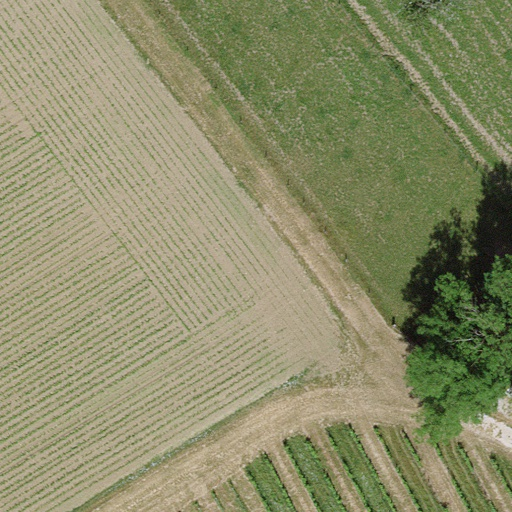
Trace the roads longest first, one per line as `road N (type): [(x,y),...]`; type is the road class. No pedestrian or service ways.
road 1 (track): [(117,0),(391,355),(445,405),(511,442)]
road 2 (track): [(391,355),(315,362),(58,511)]
